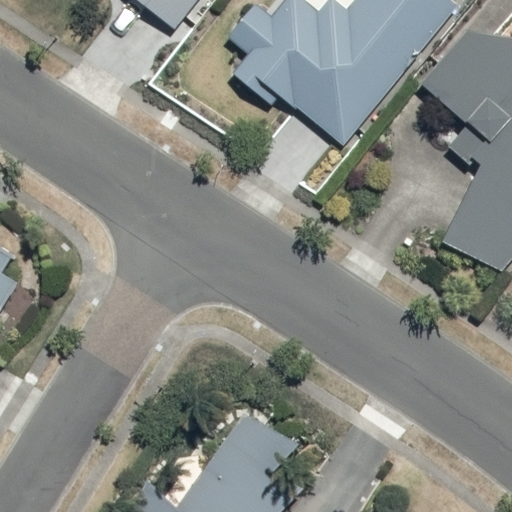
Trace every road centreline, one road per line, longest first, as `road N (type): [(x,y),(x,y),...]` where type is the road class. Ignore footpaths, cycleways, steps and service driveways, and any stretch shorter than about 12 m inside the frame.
road 1 (residential): [(511,433),(225,216)]
road 2 (residential): [(44,511),(225,216)]
road 3 (residential): [(225,216),(0,62)]
